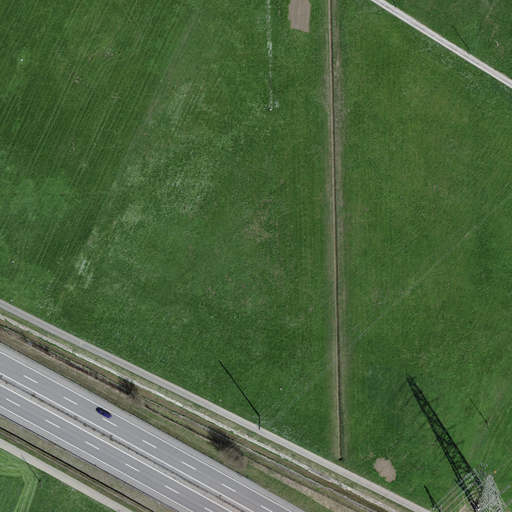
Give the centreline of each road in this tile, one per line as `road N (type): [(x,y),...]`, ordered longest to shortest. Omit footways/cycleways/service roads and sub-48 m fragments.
road 1 (track): [(0,300),(431,511)]
road 2 (motorway): [(272,511),(0,362)]
road 3 (motorway): [(0,395),(210,511)]
road 4 (track): [(371,0),(511,88)]
road 5 (track): [(122,511),(0,444)]
